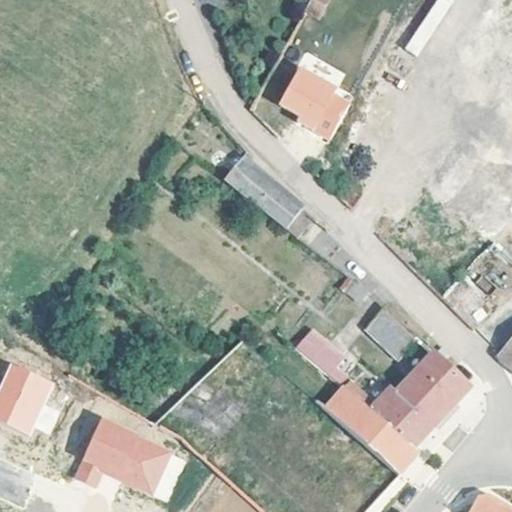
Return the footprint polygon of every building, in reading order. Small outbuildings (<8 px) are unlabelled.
[(311,0),(305,11),(321,20),(331,0),(311,0)] [(434,0),(406,50),(419,57),(451,0),(450,0),(434,0)] [(511,14),(470,67),(493,86),(511,62),(511,14)] [(511,62),(493,86),(478,104),(511,131),(511,62)] [(332,138),(354,94),(296,66),(275,111),(332,138)] [(310,218),(244,160),(226,183),(272,219),(274,217),(297,236),(310,218)] [(489,246),(511,221),(511,216),(455,165),(429,192),(489,246)] [(339,290),(361,303),(369,289),(347,276),(339,290)] [(417,338),(384,308),(364,333),(397,362),(417,338)] [(283,328),(277,335),(283,340),(289,333),(283,328)] [(327,374),(332,368),(342,358),(309,330),(293,348),(327,374)] [(497,355),(511,370),(511,369),(511,356),(504,349),(497,355)] [(395,395),(431,428),(450,407),(469,387),(433,354),(395,395)] [(0,424),(28,437),(52,384),(10,366),(0,388),(0,424)] [(421,439),(431,428),(395,395),(391,390),(375,406),(332,368),(327,374),(343,389),(412,449),(421,439)] [(325,411),(398,476),(418,455),(412,449),(343,389),(325,411)] [(76,480),(94,489),(102,470),(121,479),(120,481),(143,492),(150,477),(158,480),(170,453),(102,423),(76,480)] [(150,477),(143,492),(151,495),(158,480),(150,477)] [(508,511),(489,499),(478,501),(472,511),(508,511)]
